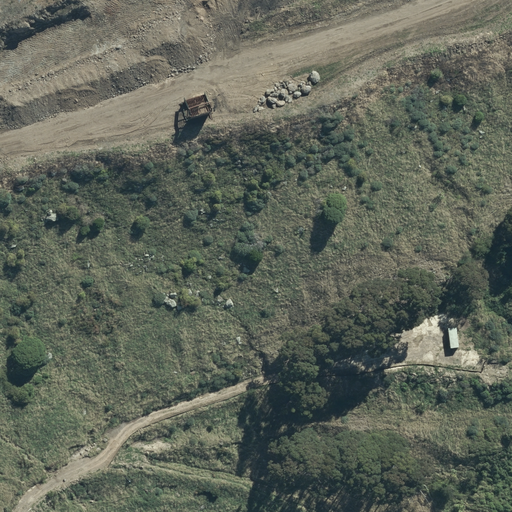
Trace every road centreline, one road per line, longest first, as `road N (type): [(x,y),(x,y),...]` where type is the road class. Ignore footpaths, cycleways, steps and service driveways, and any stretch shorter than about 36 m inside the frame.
road 1 (track): [(511,416),(259,431),(141,448),(73,473),(144,493),(197,494),(286,511)]
road 2 (track): [(0,147),(445,0)]
road 3 (track): [(22,511),(34,495),(132,427),(215,392),(449,349)]
